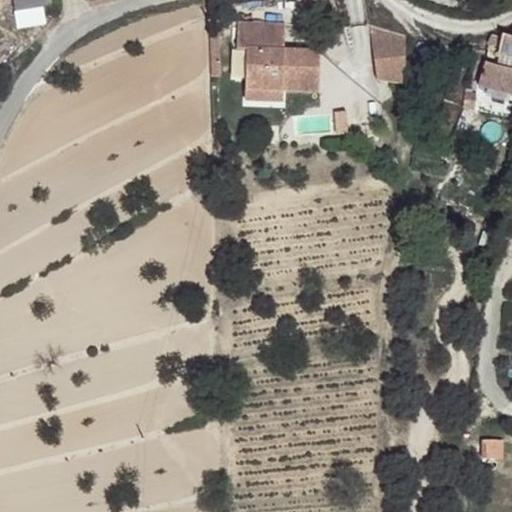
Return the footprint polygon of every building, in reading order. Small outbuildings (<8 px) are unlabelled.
[(15,0),(16,8),(48,6),(47,0),(15,0)] [(287,22),(239,22),(239,49),(246,49),(246,71),(246,89),(284,90),(320,90),(320,50),(287,49),(276,49),(275,41),(286,42),(287,22)] [(490,35),(489,44),(495,54),(511,58),(511,33),(501,33),(500,36),(490,35)] [(399,40),(378,34),(378,82),(399,81),(399,40)] [(511,67),(485,59),(478,85),(511,93),(511,67)] [(284,90),(246,89),(246,99),(283,100),(284,90)] [(466,93),(461,106),(473,109),(475,104),(477,97),(466,93)] [(430,106),(414,107),(414,116),(429,116),(430,106)] [(491,444),(481,445),(482,459),(492,458),(491,444)]
